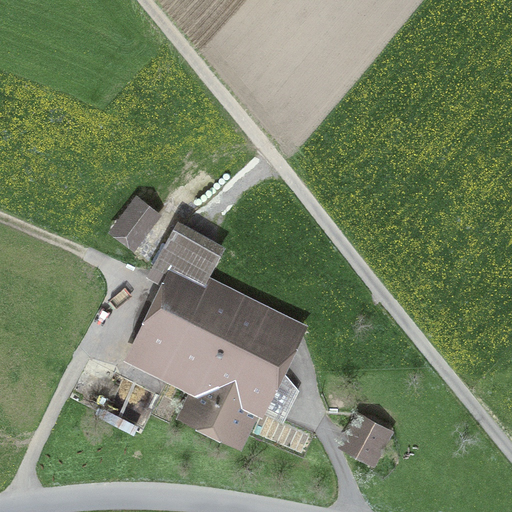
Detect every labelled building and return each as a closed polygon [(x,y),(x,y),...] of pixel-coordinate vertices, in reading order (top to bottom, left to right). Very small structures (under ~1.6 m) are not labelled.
[(111,235),(134,252),(160,218),(137,201),(111,235)] [(153,267),(200,293),(220,258),(172,232),(153,267)] [(282,364),(291,343),(210,308),(201,329),(282,364)] [(244,412),(269,424),(294,369),(282,364),(201,329),(190,322),(166,375),(193,387),(180,416),(232,439),(244,412)] [(366,414),(345,451),(377,469),(398,432),(366,414)]
